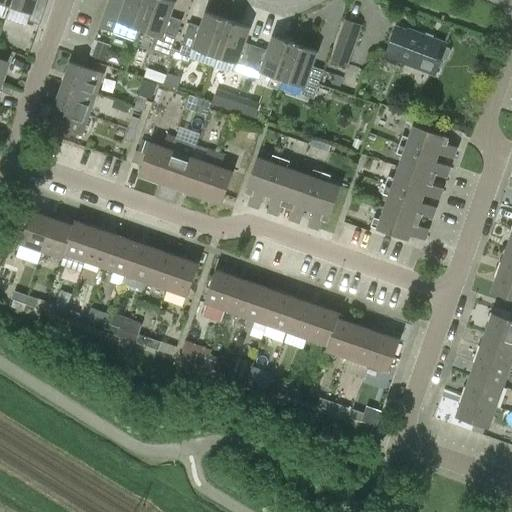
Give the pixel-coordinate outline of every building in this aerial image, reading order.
[(26,21),(38,25),(46,0),(9,0),(7,6),(28,14),(26,21)] [(138,41),(142,30),(140,29),(150,0),(109,0),(100,28),(138,41)] [(182,20),(170,16),(176,1),(172,0),(150,0),(140,29),(142,30),(156,35),(151,49),(169,56),(182,20)] [(201,27),(189,23),(180,50),(176,49),(173,57),(189,63),(191,58),(212,66),(228,20),(206,12),(201,27)] [(245,42),(250,27),(228,20),(212,66),(231,73),(235,70),(246,75),(256,46),(245,42)] [(361,25),(346,20),(331,61),(346,67),(361,25)] [(447,44),(407,29),(407,31),(397,27),(386,54),(397,58),(396,59),(436,74),(441,59),(445,60),(448,59),(451,51),(450,48),(446,46),(447,44)] [(259,79),(261,72),(282,79),(295,43),(273,35),(268,50),(256,46),(246,75),(259,79)] [(99,41),(93,57),(104,60),(110,45),(99,41)] [(302,94),(314,98),(319,84),(324,70),(312,66),(318,51),(295,43),(282,79),(304,87),(302,94)] [(104,73),(71,61),(63,82),(96,94),(104,73)] [(96,94),(63,82),(56,103),(89,114),(96,94)] [(185,108),(201,114),(206,100),(190,94),(185,108)] [(239,97),(230,94),(225,107),(234,110),(239,97)] [(135,107),(142,110),(145,103),(146,98),(139,95),(135,107)] [(242,114),(247,100),(239,97),(234,110),(242,114)] [(49,124),(82,135),(89,114),(56,103),(49,124)] [(139,119),(132,116),(128,128),(135,131),(139,119)] [(175,137),(195,143),(199,131),(179,125),(175,137)] [(402,137),(400,144),(406,146),(437,157),(439,153),(454,158),(458,147),(447,144),(450,137),(414,125),(409,138),(403,135),(402,137)] [(124,140),(132,142),(135,131),(128,128),(124,140)] [(150,142),(139,175),(160,182),(176,138),(167,135),(163,146),(150,142)] [(176,138),(160,182),(181,189),(192,157),(196,145),(176,138)] [(358,150),(361,143),(355,141),(352,148),(358,150)] [(447,178),(451,166),(436,161),(437,157),(400,144),(397,153),(403,155),(399,167),(435,179),(437,174),(447,178)] [(208,149),(204,161),(192,157),(181,189),(201,197),(217,152),(208,149)] [(221,167),(225,155),(217,152),(201,197),(222,204),(225,195),(234,171),(221,167)] [(258,156),(246,192),(252,194),(248,204),(259,208),(265,193),(269,195),(282,157),(273,154),(271,161),(258,156)] [(267,211),(279,215),(282,205),(287,207),(300,171),(289,167),(291,160),(282,157),(269,195),(273,196),(267,211)] [(395,178),(388,176),(385,185),(423,198),(424,194),(439,199),(443,188),(433,184),(435,179),(399,167),(395,178)] [(292,209),(289,219),(300,223),(305,208),(309,209),(323,172),(314,169),(312,175),(300,171),(287,207),(292,209)] [(308,226),(319,229),(323,219),(329,221),(342,186),(330,181),(332,175),(323,172),(309,209),(313,210),(308,226)] [(423,215),(433,218),(437,207),(421,202),(423,198),(385,185),(382,193),(389,196),(385,207),(421,220),(423,215)] [(425,240),(429,228),(419,225),(421,220),(385,207),(381,219),(374,217),(371,226),(377,228),(377,229),(408,239),(410,234),(425,240)] [(32,210),(21,243),(42,251),(54,218),(32,210)] [(75,220),(74,225),(54,218),(42,251),(63,258),(76,220),(75,220)] [(64,258),(65,253),(85,260),(97,227),(76,220),(63,258),(64,258)] [(106,268),(117,234),(97,227),(85,260),(106,268)] [(126,275),(137,242),(117,234),(106,268),(126,275)] [(137,242),(126,275),(146,282),(158,249),(137,242)] [(167,289),(178,256),(158,249),(146,282),(167,289)] [(511,251),(506,250),(499,270),(511,274),(511,251)] [(188,296),(199,263),(178,256),(167,289),(188,296)] [(216,269),(205,302),(226,309),(238,277),(216,269)] [(492,291),(511,298),(511,274),(499,270),(492,291)] [(246,317),(258,284),(238,277),(226,309),(246,317)] [(267,324),(278,291),(258,284),(246,317),(267,324)] [(67,309),(73,294),(61,290),(56,305),(53,314),(65,318),(68,309),(67,309)] [(24,304),(24,303),(27,295),(15,291),(10,306),(21,310),(24,304)] [(287,331),(299,298),(278,291),(267,324),(287,331)] [(36,307),(39,299),(27,295),(24,303),(36,307)] [(308,338),(319,305),(299,298),(287,331),(308,338)] [(328,345),(326,350),(327,350),(340,312),(319,305),(308,338),(328,345)] [(65,318),(77,322),(80,313),(68,309),(65,318)] [(105,311),(101,313),(99,320),(88,316),(85,325),(106,332),(112,314),(105,311)] [(133,320),(129,330),(126,339),(147,346),(150,337),(150,338),(158,316),(146,312),(142,323),(133,320)] [(339,317),(341,313),(340,312),(327,350),(348,357),(359,324),(339,317)] [(511,319),(492,312),(485,334),(511,343),(511,319)] [(112,314),(106,332),(126,339),(129,330),(133,320),(113,313),(112,314)] [(368,364),(380,331),(359,324),(348,357),(368,364)] [(389,372),(401,339),(380,331),(368,364),(389,372)] [(511,361),(511,343),(485,334),(478,354),(511,365),(511,361)] [(173,356),(177,346),(162,341),(162,342),(150,338),(150,337),(147,346),(173,356)] [(197,354),(198,353),(183,348),(179,358),(206,367),(209,358),(197,354)] [(226,374),(231,361),(211,354),(210,359),(209,358),(206,367),(226,374)] [(511,365),(478,354),(471,374),(504,386),(511,365)] [(504,386),(471,374),(464,395),(497,406),(504,386)] [(245,387),(248,379),(235,375),(235,377),(233,383),(245,387)] [(248,379),(245,387),(256,391),(259,385),(259,383),(248,379)] [(279,383),(276,391),(288,395),(291,387),(279,383)] [(300,400),(303,391),(291,387),(288,395),(300,400)] [(456,416),(489,428),(497,406),(464,395),(456,416)] [(320,397),(317,406),(329,410),(332,401),(320,397)] [(341,414),(344,405),(332,401),(329,410),(341,414)] [(349,417),(361,421),(364,413),(353,408),(349,417)]
